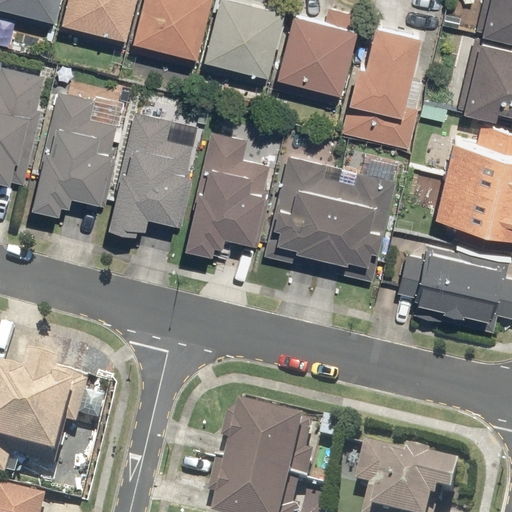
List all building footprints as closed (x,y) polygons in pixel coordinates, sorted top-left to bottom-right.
[(0,0),(0,15),(47,27),(53,0),(0,0)] [(58,0),(52,28),(119,45),(130,0),(58,0)] [(135,0),(123,51),(191,68),(207,0),(135,0)] [(212,0),(196,68),(262,84),(280,9),(251,2),(251,0),(212,0)] [(511,0),(478,0),(471,32),(511,42),(511,0)] [(285,12),(267,87),(334,104),(356,14),(324,6),(321,20),(285,12)] [(351,64),(334,132),(405,150),(422,79),(407,75),(416,35),(367,23),(357,66),(351,64)] [(511,46),(471,37),(453,111),(511,125),(511,46)] [(0,183),(3,184),(8,161),(24,165),(38,110),(34,109),(41,80),(0,70),(0,183)] [(52,90),(24,207),(52,214),(54,206),(63,208),(66,197),(95,204),(115,124),(89,118),(93,99),(52,90)] [(128,110),(100,229),(137,238),(142,218),(172,225),(195,126),(128,110)] [(453,225),(449,240),(507,253),(511,237),(511,132),(477,124),(473,143),(448,137),(428,219),(453,225)] [(204,130),(177,249),(205,255),(207,247),(216,249),(218,238),(248,245),(266,165),(240,159),(245,140),(204,130)] [(282,154),(258,255),(369,281),(393,181),(353,171),(350,182),(336,178),(338,168),(282,154)] [(511,317),(511,261),(422,241),(419,256),(400,252),(390,291),(409,296),(405,313),(490,332),(494,313),(511,317)] [(0,478),(3,480),(9,458),(54,470),(65,426),(76,428),(88,381),(21,363),(19,370),(0,365),(0,478)] [(212,498),(208,511),(297,511),(300,503),(293,501),(298,481),(305,482),(312,455),(304,453),(310,429),(234,411),(224,417),(219,441),(225,443),(221,460),(214,458),(204,497),(212,498)] [(456,467),(362,445),(352,487),(367,490),(361,511),(434,511),(437,503),(447,505),(456,467)] [(0,511),(40,511),(44,500),(0,488),(0,511)]
